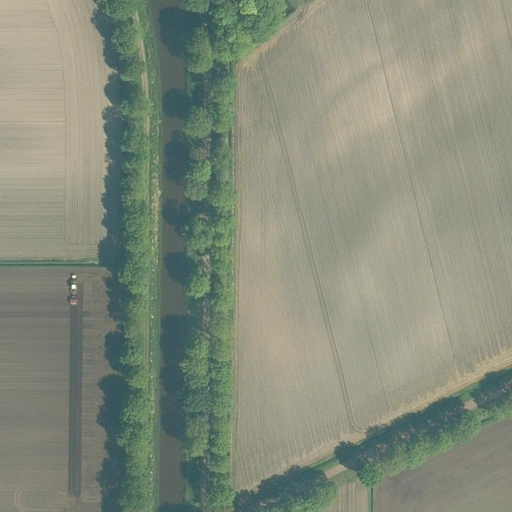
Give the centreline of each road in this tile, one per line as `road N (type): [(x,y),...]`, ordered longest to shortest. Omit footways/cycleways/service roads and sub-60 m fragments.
road 1 (track): [(202,0),(203,511)]
road 2 (track): [(511,380),(240,511)]
road 3 (unknown): [(100,0),(123,134)]
